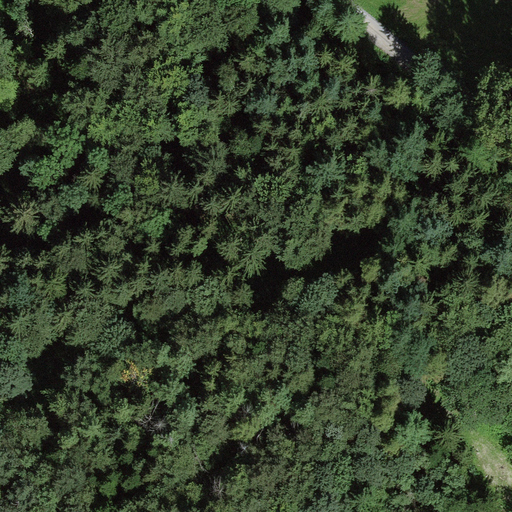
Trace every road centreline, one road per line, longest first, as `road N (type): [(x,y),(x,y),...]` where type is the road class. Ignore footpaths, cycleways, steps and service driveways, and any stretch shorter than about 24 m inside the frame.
road 1 (track): [(0,421),(73,365),(217,310),(354,344),(423,410),(455,483),(458,511)]
road 2 (unclassified): [(318,0),(473,110),(511,150)]
